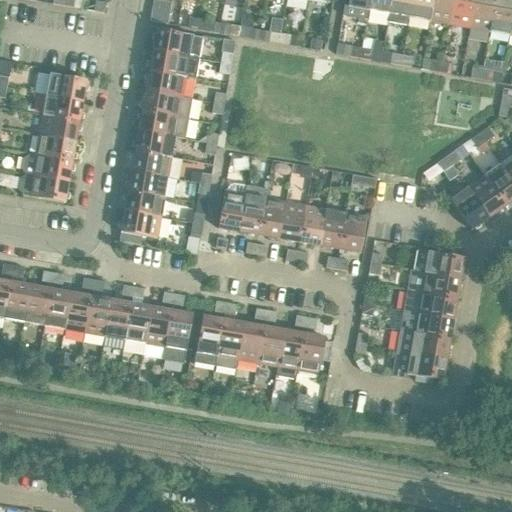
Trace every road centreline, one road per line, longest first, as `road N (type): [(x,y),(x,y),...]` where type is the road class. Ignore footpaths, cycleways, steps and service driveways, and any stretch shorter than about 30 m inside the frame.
road 1 (residential): [(453,397),(342,381),(358,290),(220,265),(198,279),(115,267),(88,242)]
road 2 (residential): [(88,242),(129,0)]
road 3 (residential): [(453,397),(476,248),(511,228)]
